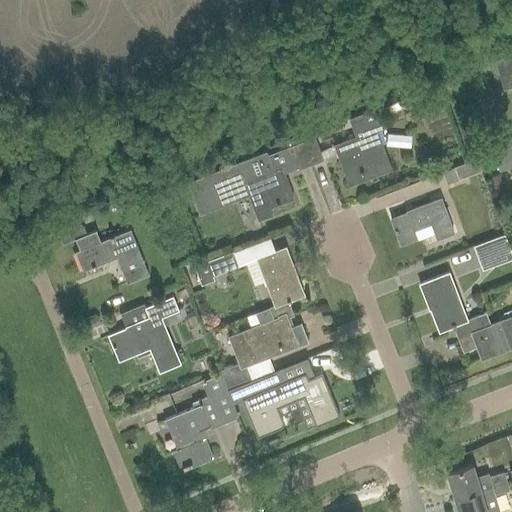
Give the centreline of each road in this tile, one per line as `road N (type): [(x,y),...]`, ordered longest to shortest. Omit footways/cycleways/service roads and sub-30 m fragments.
road 1 (residential): [(0,264),(32,262),(139,511)]
road 2 (residential): [(418,434),(345,243)]
road 3 (tertiary): [(216,511),(389,447)]
